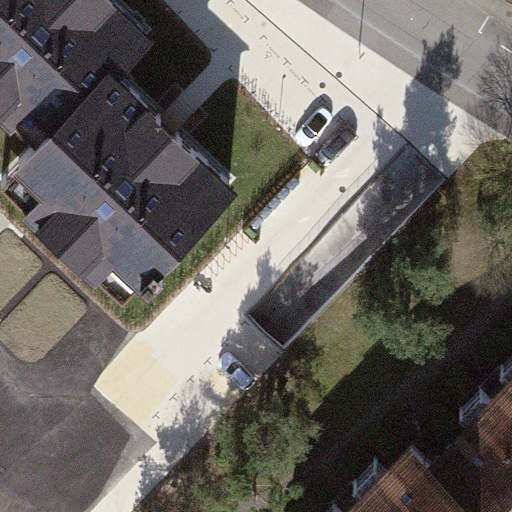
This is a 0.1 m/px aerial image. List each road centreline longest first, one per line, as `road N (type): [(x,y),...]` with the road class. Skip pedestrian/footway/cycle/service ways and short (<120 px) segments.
road 1 (unknown): [(135,378),(111,406),(0,397)]
road 2 (residential): [(399,0),(511,72)]
